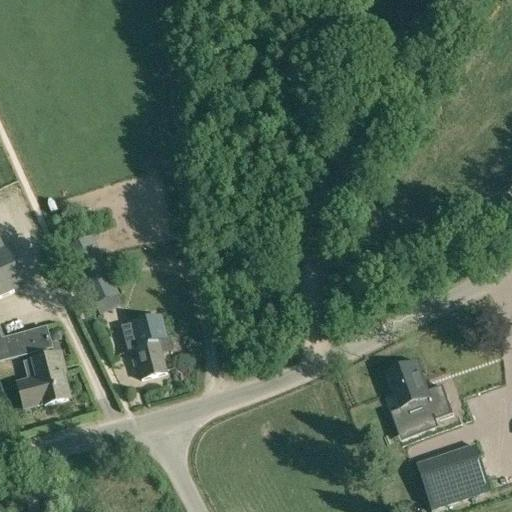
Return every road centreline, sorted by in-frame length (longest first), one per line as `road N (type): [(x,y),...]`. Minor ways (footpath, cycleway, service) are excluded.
road 1 (track): [(162,0),(187,241),(223,403)]
road 2 (track): [(319,365),(306,308),(309,254),(340,179),(443,0)]
road 3 (unclassified): [(152,424),(319,365),(511,269)]
road 4 (unclassified): [(152,424),(0,466)]
